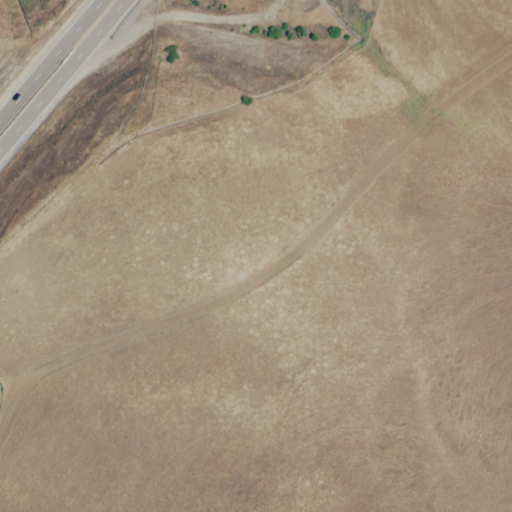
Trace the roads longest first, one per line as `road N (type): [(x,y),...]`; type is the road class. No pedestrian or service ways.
road 1 (trunk): [(0,145),(110,0)]
road 2 (trunk): [(103,0),(0,114)]
